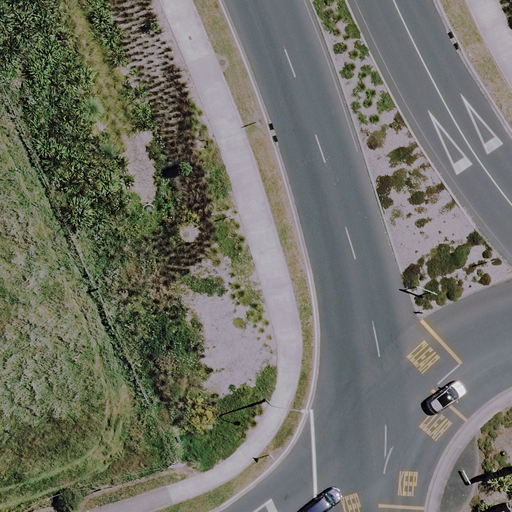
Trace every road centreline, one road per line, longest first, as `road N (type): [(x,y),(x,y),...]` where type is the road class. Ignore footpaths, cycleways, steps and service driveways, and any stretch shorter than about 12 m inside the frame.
road 1 (secondary): [(395,422),(324,153),(265,0)]
road 2 (secondary): [(391,0),(440,103),(511,202)]
road 3 (secondary): [(395,422),(437,373),(511,335)]
